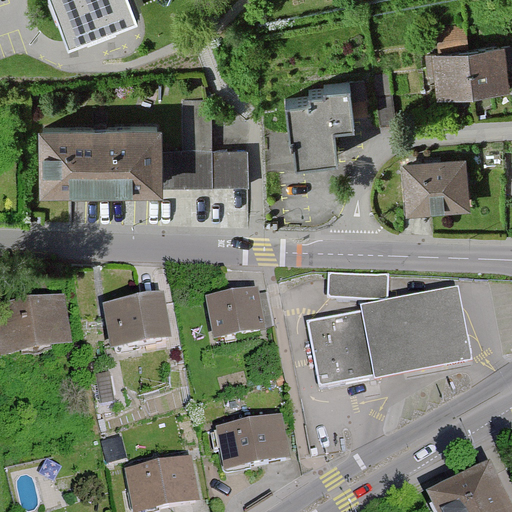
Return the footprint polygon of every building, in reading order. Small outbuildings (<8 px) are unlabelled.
[(147,0),(59,0),(73,35),(150,7),(147,0)] [(507,41),(427,48),(430,89),(510,83),(507,41)] [(351,78),(292,103),(311,150),(371,126),(351,78)] [(182,148),(212,147),(212,99),(181,99),(182,148)] [(164,119),(41,121),(42,188),(247,184),(247,147),(212,147),(182,148),(164,148),(164,119)] [(473,158),(392,162),(394,217),(423,215),(422,191),(446,190),(447,211),(476,209),(473,158)] [(389,277),(329,274),(327,302),(388,305),(389,277)] [(264,287),(205,298),(214,345),(272,335),(264,287)] [(375,380),(376,384),(472,365),(458,292),(388,305),(361,311),(362,316),(375,380)] [(166,303),(107,309),(111,356),(171,350),(166,303)] [(56,307),(0,314),(0,362),(62,354),(56,307)] [(375,380),(362,316),(308,326),(320,391),(375,380)] [(279,413),(212,431),(225,481),(292,463),(279,413)] [(188,457),(124,474),(133,511),(168,511),(200,503),(188,457)] [(44,475),(4,486),(10,511),(48,511),(53,511),(44,475)] [(507,511),(491,477),(428,506),(431,511),(507,511)]
